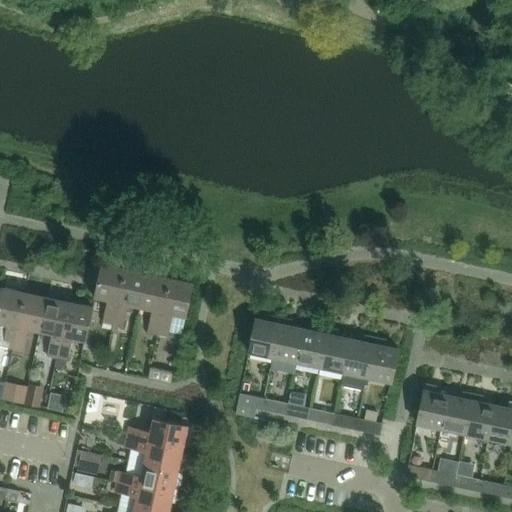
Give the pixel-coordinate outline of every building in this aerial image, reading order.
[(111,324),(124,268),(101,263),(94,298),(107,300),(102,322),(111,324)] [(139,307),(146,272),(124,268),(111,324),(122,326),(127,305),(139,307)] [(156,334),(169,277),(146,272),(139,307),(152,310),(147,332),(156,334)] [(192,283),(169,277),(156,334),(167,336),(168,331),(180,333),(184,317),(185,317),(192,283)] [(0,345),(13,349),(25,292),(2,287),(0,293),(0,345)] [(39,332),(47,297),(25,292),(13,349),(23,351),(27,329),(39,332)] [(64,321),(69,301),(47,297),(39,332),(52,334),(47,356),(57,358),(64,321)] [(85,342),(92,306),(69,301),(64,321),(57,358),(67,360),(72,339),(85,342)] [(272,357),(280,321),(281,317),(270,314),(268,321),(255,318),(248,352),(272,357)] [(293,374),(296,362),(303,329),(290,326),(292,319),(281,317),(280,321),(272,357),(269,369),(293,374)] [(319,367),(328,327),(317,325),(315,331),(303,329),(296,362),(319,367)] [(342,372),(350,338),(337,336),(338,329),(328,327),(319,367),(342,372)] [(366,377),(375,337),(364,335),(362,341),(350,338),(342,372),(366,377)] [(390,382),(397,348),(384,346),(385,339),(375,337),(366,377),(390,382)] [(173,374),(149,369),(147,379),(171,384),(173,374)] [(6,379),(5,382),(2,399),(22,403),(26,383),(6,379)] [(441,428),(447,395),(435,392),(436,386),(425,383),(416,423),(441,428)] [(43,387),(29,384),(24,403),(38,406),(43,387)] [(464,433),(473,393),(461,391),(460,397),(447,395),(441,428),(464,433)] [(260,410),(263,398),(239,393),(237,405),(260,410)] [(488,438),(494,405),(482,402),(484,396),(473,393),(464,433),(488,438)] [(284,415),(287,403),(263,398),(260,410),(284,415)] [(511,443),(511,437),(511,401),(508,401),(507,407),(494,405),(488,438),(511,443)] [(308,420),(310,408),(287,403),(284,415),(308,420)] [(332,425),(334,413),(310,408),(308,420),(332,425)] [(355,430),(358,418),(334,413),(332,425),(355,430)] [(182,449),(187,425),(152,418),(149,431),(128,427),(125,437),(182,449)] [(379,435),(381,423),(358,418),(355,430),(379,435)] [(178,471),(182,449),(125,437),(123,447),(145,451),(142,464),(178,471)] [(173,494),(178,471),(142,464),(140,476),(118,471),(116,481),(173,494)] [(429,481),(431,469),(407,464),(405,476),(429,481)] [(453,486),(455,475),(431,469),(429,481),(453,486)] [(477,491),(479,479),(455,475),(453,486),(477,491)] [(500,496),(503,484),(479,479),(477,491),(500,496)] [(149,511),(168,511),(173,494),(116,481),(114,491),(135,496),(133,508),(149,511)] [(511,498),(511,486),(503,484),(500,496),(511,498)] [(24,499),(19,491),(8,489),(5,499),(19,502),(24,499)] [(80,511),(82,502),(70,499),(67,511),(80,511)]
